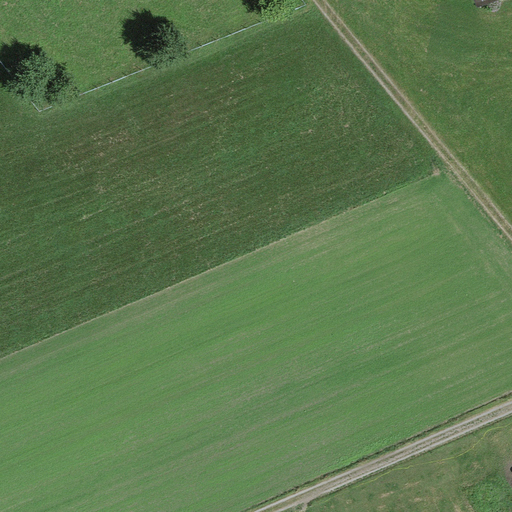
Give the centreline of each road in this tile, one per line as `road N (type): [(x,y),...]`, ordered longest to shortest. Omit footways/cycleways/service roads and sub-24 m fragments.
road 1 (track): [(314,0),(511,236)]
road 2 (track): [(511,406),(269,511)]
